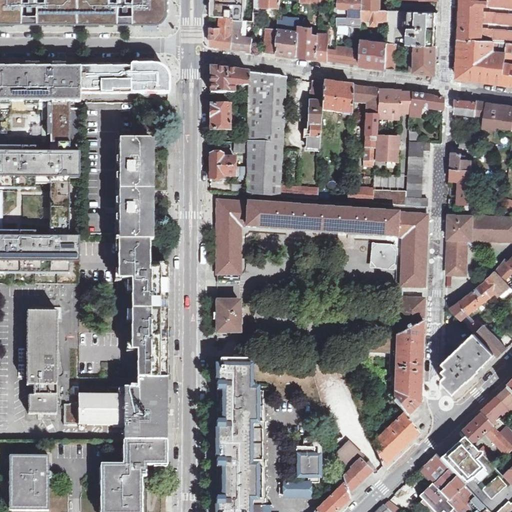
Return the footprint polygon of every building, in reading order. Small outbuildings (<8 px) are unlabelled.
[(168,8),(168,0),(0,0),(0,21),(12,22),(76,22),(140,22),(159,22),(163,20),(165,18),(166,14),(168,8)] [(213,0),(213,16),(221,16),(234,17),(233,19),(244,20),(253,21),(254,5),(254,0),(213,0)] [(352,26),(361,27),(362,26),(362,19),(362,8),(362,0),(337,0),(337,24),(352,25),(352,26)] [(362,0),(362,8),(378,9),(378,0),(362,0)] [(511,0),(461,0),(457,78),(511,84),(511,0)] [(378,20),(388,20),(389,10),(378,9),(362,8),(362,19),(370,20),(370,25),(378,25),(378,20)] [(388,20),(388,31),(395,31),(396,26),(406,27),(406,33),(408,33),(407,44),(415,44),(434,45),(435,29),(437,29),(438,12),(389,10),(388,20)] [(234,17),(221,16),(220,28),(211,28),(211,45),(232,48),(233,19),(234,17)] [(284,21),(279,20),(278,29),(277,54),(297,56),(298,32),(299,20),(299,19),(293,18),(291,28),(287,27),(287,21),(284,21)] [(284,18),(284,21),(287,21),(287,27),(291,28),(293,18),(284,18)] [(232,48),(252,50),(253,38),(243,36),(244,20),(233,19),(232,48)] [(319,25),(319,35),(317,59),(327,60),(328,50),(329,26),(319,25)] [(303,33),(298,32),(297,56),(317,59),(319,35),(313,34),(313,29),(303,27),(303,33)] [(277,54),(278,29),(267,28),(265,52),(277,54)] [(360,65),(386,68),(387,42),(361,39),(360,54),(360,64),(360,65)] [(387,42),(386,68),(395,69),(396,43),(395,43),(387,42)] [(415,54),(414,72),(435,75),(436,45),(434,45),(415,44),(415,53),(413,52),(413,54),(415,54)] [(360,54),(328,50),(327,60),(360,64),(360,54)] [(0,64),(0,139),(35,140),(35,143),(79,143),(81,93),(81,82),(81,78),(81,67),(60,67),(51,67),(51,65),(0,64)] [(81,93),(108,93),(108,95),(111,94),(111,93),(168,94),(169,77),(167,72),(164,69),(160,66),(155,65),(81,65),(81,67),(81,78),(82,78),(82,82),(81,82),(81,93)] [(211,92),(237,92),(237,90),(234,90),(234,85),(248,85),(248,72),(211,67),(211,74),(211,90),(211,92)] [(246,195),(280,197),(280,187),(286,77),(267,75),(248,72),(248,85),(247,142),(247,153),(246,195)] [(351,114),(351,111),(352,99),(352,86),(323,82),(322,101),(321,109),(351,114)] [(374,165),(374,162),(375,137),(376,120),(376,117),(377,90),(352,86),(352,99),(353,99),(366,100),(365,115),(366,115),(363,166),(374,167),(374,165)] [(399,114),(410,114),(410,106),(411,105),(412,94),(377,90),(376,117),(398,118),(399,114)] [(410,106),(410,114),(417,114),(417,107),(442,110),(443,110),(444,98),(412,94),(411,105),(410,106)] [(476,115),(477,102),(456,100),(456,112),(472,114),(472,120),(475,120),(476,115)] [(308,138),(308,147),(319,147),(321,101),(317,101),(309,101),(308,128),(304,128),(304,137),(308,138)] [(118,241),(118,240),(119,148),(119,139),(135,139),(135,103),(84,102),(84,236),(114,236),(115,241),(118,241)] [(511,127),(511,107),(477,102),(476,115),(486,116),(485,126),(496,127),(496,125),(511,127)] [(211,130),(229,130),(229,105),(211,105),(211,130)] [(397,163),(398,138),(375,137),(374,162),(397,163)] [(5,284),(79,284),(79,143),(35,143),(35,140),(0,139),(0,280),(5,280),(5,284)] [(460,147),(474,148),(474,140),(461,139),(460,147)] [(234,153),(247,153),(247,142),(234,142),(234,153)] [(423,151),(430,151),(430,143),(416,142),(409,142),(406,191),(406,205),(428,207),(428,199),(422,198),(423,151)] [(118,240),(145,240),(146,148),(119,148),(118,240)] [(462,160),(462,153),(453,153),(452,168),(472,169),(473,160),(462,160)] [(210,167),(235,167),(235,157),(222,157),(222,155),(210,155),(210,167)] [(240,167),(235,167),(210,167),(210,179),(222,180),(222,176),(240,176),(240,167)] [(472,169),(452,168),(451,178),(463,179),(462,187),(460,187),(459,203),(465,203),(470,203),(472,169)] [(280,197),(307,198),(308,188),(280,187),(280,197)] [(307,198),(318,199),(318,189),(308,188),(307,198)] [(406,191),(373,190),(373,203),(406,205),(406,191)] [(403,237),(402,286),(425,287),(427,215),(218,201),(217,274),(240,274),(241,226),(403,237)] [(468,239),(511,240),(511,217),(450,215),(448,274),(467,274),(468,239)] [(137,378),(167,378),(167,264),(149,264),(149,240),(145,240),(118,240),(118,241),(117,279),(131,279),(131,351),(137,351),(137,378)] [(372,245),(372,270),(397,270),(398,245),(372,245)] [(511,285),(509,282),(511,279),(511,273),(511,271),(511,250),(496,271),(511,287),(511,285)] [(499,297),(511,287),(496,271),(482,285),(491,296),(495,293),(499,297)] [(469,313),(491,296),(482,285),(460,301),(469,313)] [(423,321),(424,299),(401,298),(400,334),(423,321)] [(217,301),(217,332),(234,332),(234,336),(239,336),(239,327),(242,326),(242,322),(239,321),(239,301),(217,301)] [(469,313),(460,301),(451,308),(462,319),(469,313)] [(27,312),(26,385),(33,385),(33,395),(29,395),(29,414),(55,413),(56,312),(27,312)] [(475,333),(495,354),(498,356),(507,348),(484,325),(483,325),(478,320),(469,327),(475,333)] [(356,349),(363,358),(366,362),(405,414),(407,417),(409,416),(408,415),(410,413),(410,414),(411,413),(410,412),(418,404),(419,405),(420,404),(423,321),(400,334),(397,335),(359,347),(356,349)] [(468,380),(495,354),(475,333),(464,344),(461,341),(457,349),(458,350),(444,363),(444,387),(445,387),(448,384),(455,391),(454,392),(455,393),(465,383),(464,383),(468,379),(468,380)] [(354,364),(356,368),(366,362),(363,358),(362,358),(359,354),(352,358),(355,363),(354,364)] [(343,372),(351,368),(346,357),(339,362),(343,372)] [(248,511),(248,504),(248,501),(248,498),(255,498),(255,467),(249,467),(249,463),(249,425),(249,422),(255,422),(256,390),(249,390),(249,387),(249,360),(220,360),(220,367),(218,367),(218,383),(217,383),(217,391),(219,391),(225,391),(225,399),(225,413),(225,421),(219,421),(217,421),(217,429),(218,429),(218,439),(217,439),(216,449),(218,449),(218,460),(216,460),(216,468),(219,468),(225,468),(224,476),(224,490),(224,498),(219,498),(216,498),(216,505),(218,505),(217,511),(248,511)] [(69,395),(69,370),(62,370),(63,397),(68,403),(78,403),(78,396),(71,396),(69,395)] [(78,395),(78,396),(78,403),(78,424),(123,425),(123,441),(126,441),(166,441),(167,378),(137,378),(137,387),(124,387),(124,395),(78,395)] [(511,412),(511,394),(507,389),(496,399),(508,412),(510,414),(511,412)] [(503,416),(508,412),(496,399),(480,413),(481,414),(492,426),(511,445),(511,432),(499,419),(502,416),(503,416)] [(73,422),(73,406),(60,406),(60,422),(73,422)] [(373,444),(383,467),(419,433),(419,432),(407,417),(405,414),(373,444)] [(492,426),(481,414),(460,434),(464,438),(471,446),(483,435),(492,426)] [(511,447),(492,426),(483,435),(505,459),(511,452),(511,447)] [(300,457),(300,463),(300,474),(309,474),(309,482),(320,482),(320,473),(319,473),(318,468),(323,464),(319,460),(319,456),(322,456),(322,438),(311,438),(304,438),(304,446),(296,446),(296,456),(300,457)] [(471,446),(464,438),(440,459),(448,467),(465,485),(483,468),(473,457),(477,453),(471,446)] [(166,441),(126,441),(126,465),(146,465),(166,466),(166,441)] [(337,454),(344,478),(345,483),(349,493),(371,471),(360,460),(363,457),(350,442),(337,454)] [(485,456),(493,465),(498,461),(485,448),(477,452),(478,452),(481,453),(485,456)] [(433,484),(449,500),(447,502),(455,509),(457,511),(489,511),(465,486),(465,485),(448,467),(440,459),(436,454),(419,471),(433,484)] [(9,511),(47,511),(48,479),(50,478),(51,477),(51,475),(51,473),(49,472),(48,471),(48,457),(9,457),(9,511)] [(142,511),(142,507),(141,507),(141,500),(142,500),(142,484),(141,484),(141,477),(146,477),(146,471),(146,465),(126,465),(101,465),(101,470),(100,470),(100,485),(101,485),(100,511),(142,511)] [(498,477),(483,491),(492,501),(507,487),(498,477)] [(334,482),(340,488),(345,483),(344,478),(340,479),(334,482)] [(286,497),(309,496),(309,482),(286,482),(286,497)] [(316,511),(336,511),(350,498),(349,493),(345,483),(340,488),(316,511)] [(434,511),(451,511),(455,509),(447,502),(449,500),(433,484),(420,497),(434,511)] [(400,511),(388,500),(383,505),(390,511),(400,511)] [(510,503),(500,511),(511,511),(511,504),(510,503)]
